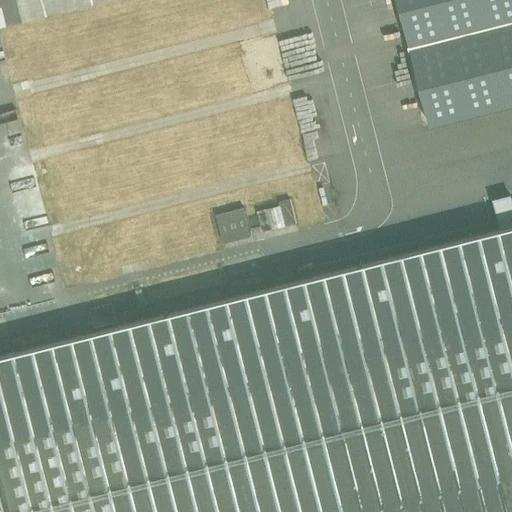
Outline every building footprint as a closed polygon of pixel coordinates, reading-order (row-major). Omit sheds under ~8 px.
[(0,0),(0,3),(5,25),(114,0),(0,0)] [(511,0),(353,0),(361,36),(511,7),(511,0)] [(370,66),(374,95),(407,91),(404,61),(370,66)] [(459,77),(460,99),(488,96),(486,74),(459,77)] [(463,104),(404,117),(410,143),(452,134),(457,156),(474,152),(463,104)] [(285,224),(297,221),(291,197),(279,201),(280,204),(285,224)] [(224,241),(251,235),(244,206),(217,212),(224,241)] [(263,230),(274,227),(269,207),(257,210),(263,230)] [(511,511),(511,224),(0,354),(0,511),(511,511)]
